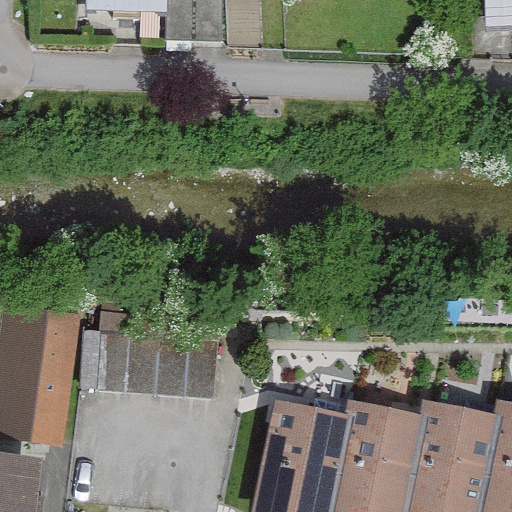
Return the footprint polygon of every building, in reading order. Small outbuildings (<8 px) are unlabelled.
[(85,0),(85,18),(164,18),(164,49),(221,50),(221,0),(85,0)] [(511,0),(484,0),(484,42),(511,42),(511,0)] [(0,452),(58,460),(76,329),(0,318),(0,452)] [(83,379),(218,387),(221,336),(86,328),(83,379)] [(511,511),(511,412),(495,409),(492,425),(420,409),(416,427),(347,411),(343,428),(273,413),(250,511),(511,511)] [(38,511),(42,471),(0,467),(0,511),(38,511)]
